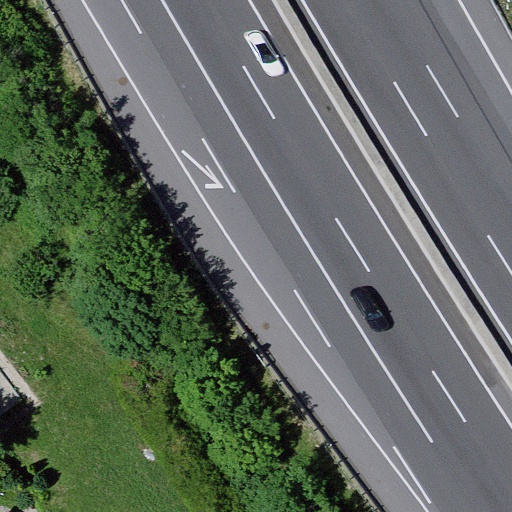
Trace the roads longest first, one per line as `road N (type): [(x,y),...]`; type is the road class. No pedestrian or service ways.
road 1 (motorway): [(174,0),(353,279)]
road 2 (motorway): [(198,0),(353,279)]
road 3 (motorway): [(511,237),(369,0)]
road 4 (motorway): [(353,279),(502,511)]
